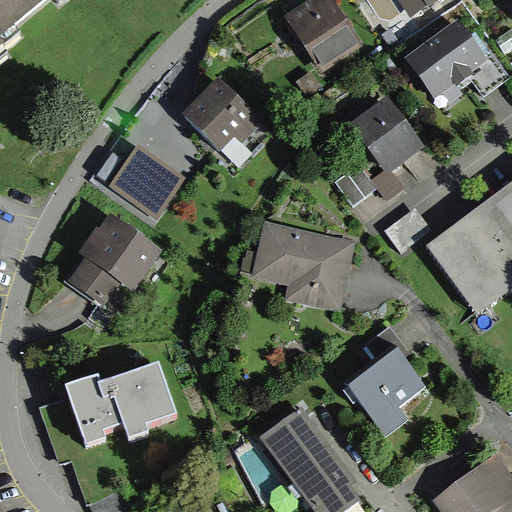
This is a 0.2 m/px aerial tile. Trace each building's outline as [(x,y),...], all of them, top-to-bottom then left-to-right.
[(0,0),(0,31),(2,34),(42,0),(0,0)] [(334,0),(313,0),(312,1),(311,0),(305,0),(283,15),(321,73),(364,45),(334,0)] [(392,0),(368,0),(380,18),(391,20),(401,14),(392,0)] [(439,0),(400,0),(412,16),(428,5),(429,7),(439,0)] [(453,25),(401,64),(431,103),(465,78),(480,98),(505,79),(476,41),(469,46),(453,25)] [(311,72),(297,82),(308,97),(322,87),(311,72)] [(262,120),(219,77),(183,113),(219,149),(235,132),(242,139),(262,120)] [(382,99),(347,122),(381,171),(366,181),(357,167),(331,185),(348,209),(375,190),(383,202),(400,190),(385,170),(416,148),(382,99)] [(138,146),(110,185),(155,218),(184,179),(138,146)] [(511,180),(423,249),(475,317),(490,306),(511,289),(511,180)] [(384,230),(402,254),(434,230),(416,206),(384,230)] [(101,229),(97,226),(78,253),(84,258),(67,282),(104,308),(122,282),(133,290),(161,250),(112,215),(101,229)] [(359,240),(264,219),(256,255),(249,253),(244,273),(290,283),(286,300),(342,313),(359,240)] [(390,327),(368,345),(380,361),(398,347),(406,357),(410,353),(390,327)] [(380,361),(348,385),(385,433),(404,417),(398,409),(427,386),(406,357),(398,347),(380,361)] [(176,416),(159,366),(99,387),(96,378),(65,389),(85,448),(105,441),(103,434),(123,427),(128,440),(148,434),(146,426),(176,416)] [(342,511),(360,499),(295,412),(258,439),(312,511),(342,511)] [(511,511),(511,475),(496,454),(433,501),(441,511),(511,511)]
